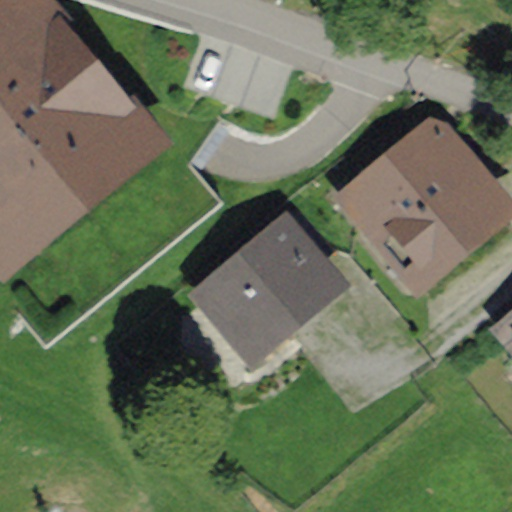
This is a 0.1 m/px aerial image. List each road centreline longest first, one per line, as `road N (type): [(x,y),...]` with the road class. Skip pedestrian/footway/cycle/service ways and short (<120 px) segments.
road 1 (residential): [(511,115),(206,0)]
road 2 (track): [(221,158),(270,176),(322,162),(351,134),(380,65)]
